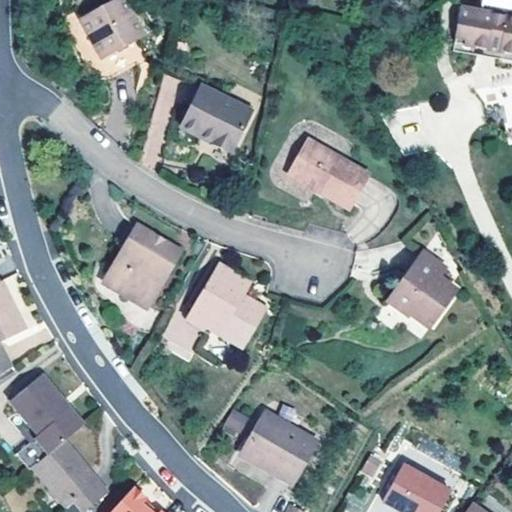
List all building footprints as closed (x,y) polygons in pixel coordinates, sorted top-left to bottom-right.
[(135,41),(143,36),(117,0),(114,0),(79,25),(74,18),(58,30),(90,77),(94,79),(97,81),(100,81),(104,82),(108,81),(112,80),(146,58),(135,41)] [(496,11),(474,6),(472,18),(494,22),(496,11)] [(467,42),(511,51),(511,14),(496,11),(494,22),(472,18),(467,42)] [(210,139),(207,144),(229,155),(249,112),(197,88),(180,125),(210,139)] [(180,125),(177,130),(207,144),(210,139),(180,125)] [(351,201),(368,172),(308,141),(290,174),(311,183),(312,181),(351,201)] [(114,246),(122,251),(135,227),(127,223),(114,246)] [(178,252),(135,227),(122,251),(102,285),(146,309),(178,252)] [(418,306),(435,319),(453,293),(436,281),(443,271),(422,255),(390,298),(412,314),(418,306)] [(264,307),(243,295),(237,292),(244,280),(218,264),(187,319),(240,349),(264,307)] [(250,283),(244,280),(237,292),(243,295),(250,283)] [(0,380),(9,373),(0,354),(0,345),(22,334),(11,312),(16,310),(2,282),(0,283),(0,380)] [(418,306),(412,314),(429,327),(435,319),(418,306)] [(27,332),(16,310),(11,312),(22,334),(27,332)] [(68,413),(72,409),(44,373),(11,401),(39,434),(36,437),(50,454),(65,440),(80,428),(68,413)] [(84,425),(72,409),(68,413),(80,428),(84,425)] [(294,480),(320,443),(275,411),(249,449),(294,480)] [(50,454),(36,437),(16,453),(30,470),(32,468),(50,454)] [(83,511),(108,492),(65,440),(50,454),(32,468),(65,508),(72,502),(81,511),(83,511)] [(403,509),(408,511),(438,511),(450,491),(403,466),(382,501),(399,511),(403,509)] [(147,511),(141,506),(145,501),(131,488),(110,511),(147,511)] [(345,511),(365,511),(369,492),(349,489),(345,511)] [(157,511),(145,501),(141,506),(147,511),(157,511)] [(481,511),(470,503),(464,511),(481,511)]
